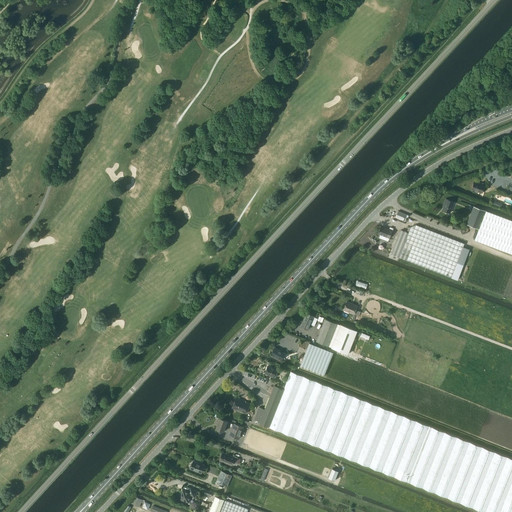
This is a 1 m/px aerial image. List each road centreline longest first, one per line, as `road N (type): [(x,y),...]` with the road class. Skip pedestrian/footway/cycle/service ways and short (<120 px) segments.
road 1 (tertiary): [(21,511),(495,0)]
road 2 (unclassified): [(99,511),(378,209),(425,170),(511,130)]
road 3 (primary): [(84,507),(367,200),(438,146)]
road 4 (track): [(0,102),(93,0)]
